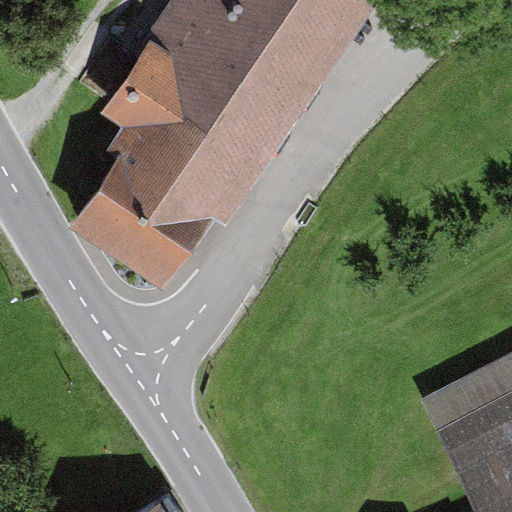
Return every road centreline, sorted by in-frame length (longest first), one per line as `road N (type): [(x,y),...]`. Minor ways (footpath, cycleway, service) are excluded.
road 1 (track): [(148,370),(372,97),(435,33),(483,0)]
road 2 (tertiary): [(0,160),(103,332),(148,370),(161,409),(222,511)]
road 3 (track): [(130,0),(33,117),(0,137)]
